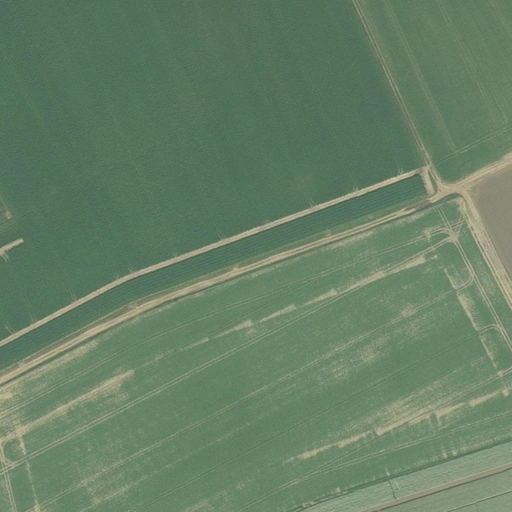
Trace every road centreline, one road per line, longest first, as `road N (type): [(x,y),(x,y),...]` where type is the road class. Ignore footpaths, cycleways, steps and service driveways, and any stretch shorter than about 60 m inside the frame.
road 1 (track): [(0,381),(130,316),(511,159)]
road 2 (track): [(358,0),(441,188)]
